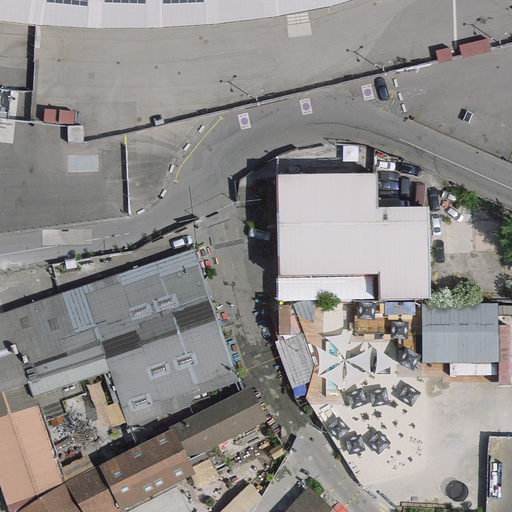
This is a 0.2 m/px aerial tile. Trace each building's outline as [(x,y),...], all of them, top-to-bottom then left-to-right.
[(0,0),(0,65),(46,70),(105,71),(161,70),(218,65),(280,56),(335,44),(396,25),(431,11),(447,0),(0,0)] [(49,118),(74,121),(76,99),(51,97),(49,118)] [(84,122),(86,137),(113,133),(111,118),(84,122)] [(379,178),(279,180),(281,277),(379,278),(380,302),(432,301),(429,211),(380,213),(379,178)] [(0,465),(12,500),(62,486),(28,373),(104,345),(132,426),(189,407),(193,397),(237,384),(194,251),(0,316),(0,465)] [(499,306),(423,307),(423,364),(500,363),(499,306)] [(69,488),(27,511),(121,511),(192,476),(186,464),(209,455),(218,470),(230,465),(220,443),(266,420),(253,393),(69,488)] [(326,511),(315,500),(303,511),(326,511)]
